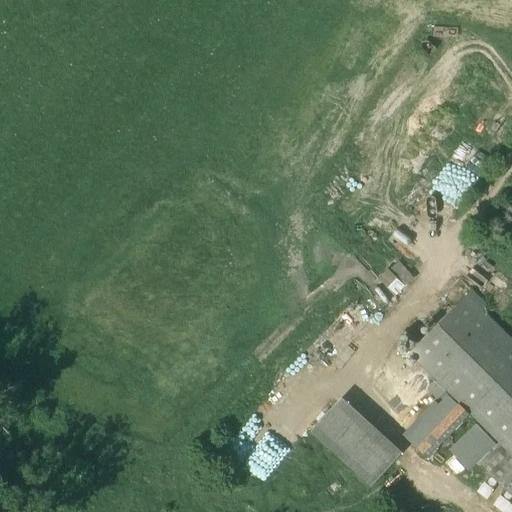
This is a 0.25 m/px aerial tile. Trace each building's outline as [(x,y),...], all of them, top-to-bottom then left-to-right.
[(380,276),(397,292),(415,273),(398,257),(380,276)] [(511,341),(466,296),(410,353),(461,404),(472,415),(507,449),(511,444),(511,341)] [(402,449),(343,396),(335,405),(394,458),(402,449)] [(429,458),(472,415),(461,404),(418,447),(429,458)] [(394,458),(335,405),(311,431),(370,484),(394,458)] [(451,451),(470,469),(494,444),(475,426),(451,451)] [(511,444),(507,449),(486,472),(511,493),(511,444)]
